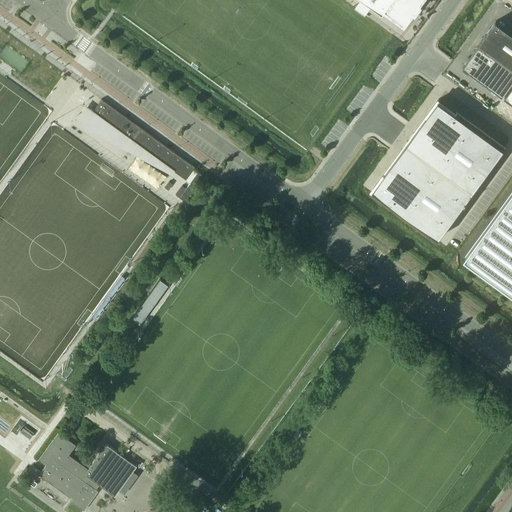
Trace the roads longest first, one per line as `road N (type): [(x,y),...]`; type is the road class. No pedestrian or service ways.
road 1 (unclassified): [(306,206),(49,18)]
road 2 (unclassified): [(511,357),(306,206)]
road 3 (unclassified): [(306,206),(455,0)]
